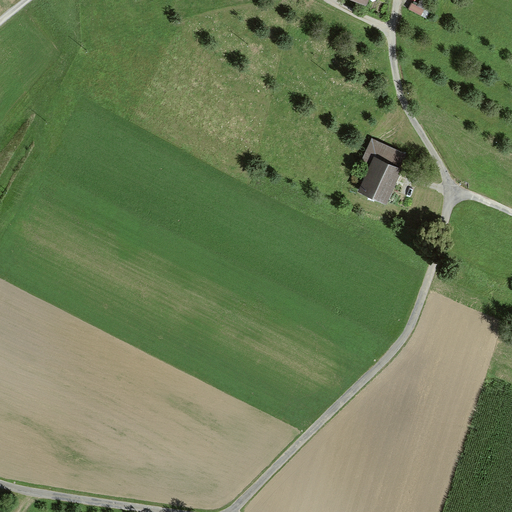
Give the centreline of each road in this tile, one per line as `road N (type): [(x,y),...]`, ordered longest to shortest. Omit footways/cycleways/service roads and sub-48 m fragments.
road 1 (track): [(227,511),(404,334),(443,227),(442,168),(396,83),(388,32),(395,0)]
road 2 (track): [(0,483),(169,511)]
